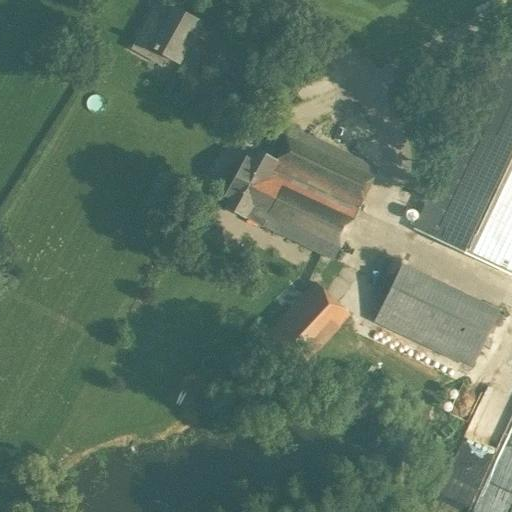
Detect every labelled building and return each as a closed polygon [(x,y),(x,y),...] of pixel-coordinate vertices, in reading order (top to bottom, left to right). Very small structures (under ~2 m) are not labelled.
[(157,0),(131,48),(159,63),(164,55),(178,63),(200,23),(158,0),(157,0)] [(511,24),(423,214),(415,229),(508,273),(511,263),(511,24)] [(250,147),(219,203),(244,217),(261,227),(332,261),(376,167),(289,126),(274,161),(250,147)] [(470,367),(496,313),(399,267),(374,321),(470,367)] [(297,370),(349,315),(313,281),(260,336),(297,370)]
